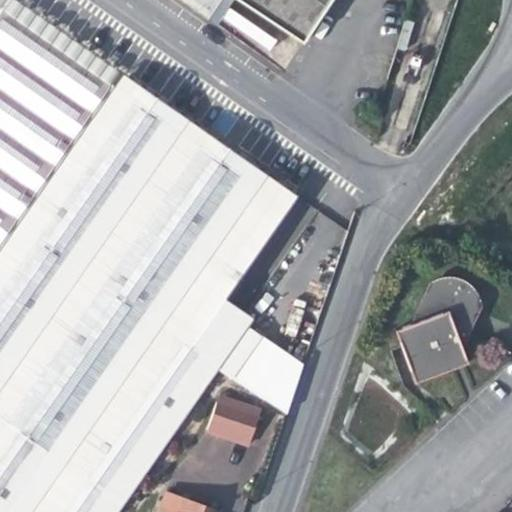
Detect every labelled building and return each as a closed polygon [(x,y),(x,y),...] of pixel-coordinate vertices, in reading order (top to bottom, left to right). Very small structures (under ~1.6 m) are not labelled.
[(314,228),(343,186),(75,0),(4,0),(0,6),(0,511),(113,511),(206,379),(262,299),(312,227),(314,228)] [(231,0),(178,0),(215,24),(231,0)] [(238,0),(300,42),(328,0),(238,0)] [(438,279),(425,300),(469,328),(482,306),(438,279)] [(469,328),(425,300),(412,322),(392,329),(412,383),(466,363),(459,344),(455,334),(462,338),(469,328)] [(217,393),(214,402),(255,416),(256,414),(258,407),(235,399),(217,393)] [(246,442),(255,416),(214,402),(205,428),(246,442)] [(216,511),(217,510),(165,493),(160,508),(170,511),(216,511)]
